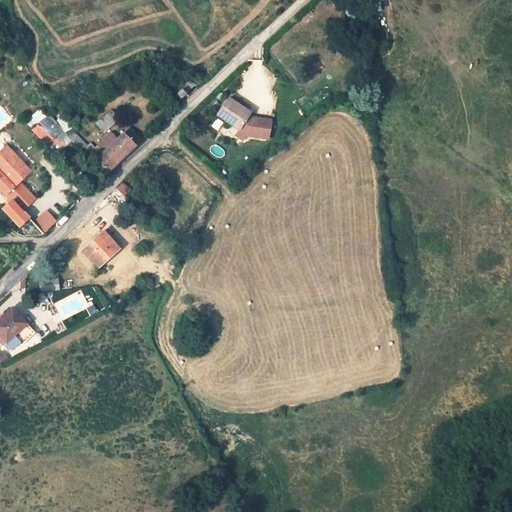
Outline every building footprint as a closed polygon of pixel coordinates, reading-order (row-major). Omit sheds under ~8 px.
[(366,12),(359,0),(337,0),(347,19),(348,22),(366,12)] [(187,94),(183,90),(180,93),(177,95),(181,100),(187,94)] [(103,133),(119,120),(111,111),(95,124),(103,133)] [(253,137),(242,133),(238,130),(229,123),(232,120),(220,111),(207,126),(227,143),(234,149),(248,153),(253,137)] [(41,157),(57,142),(41,126),(26,141),(41,157)] [(88,179),(85,184),(89,189),(124,157),(120,154),(127,147),(118,137),(81,172),(88,179)] [(0,213),(8,222),(21,209),(6,193),(18,182),(0,162),(0,213)] [(115,196),(120,191),(116,187),(111,192),(115,196)] [(45,233),(57,221),(46,209),(33,221),(45,233)] [(109,253),(97,239),(89,246),(76,259),(89,272),(109,253)] [(48,291),(46,281),(32,283),(33,293),(48,291)] [(0,359),(2,359),(21,340),(14,333),(0,318),(0,359)]
